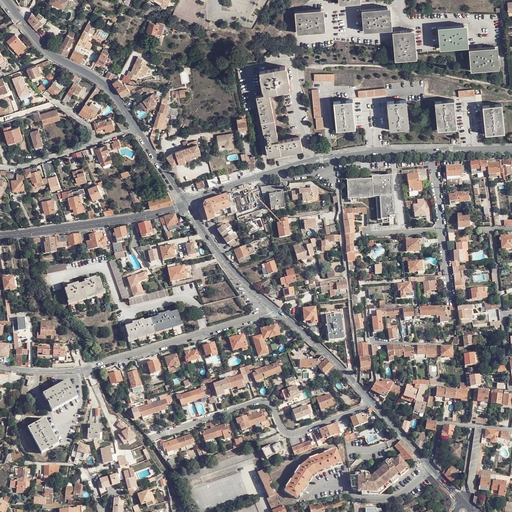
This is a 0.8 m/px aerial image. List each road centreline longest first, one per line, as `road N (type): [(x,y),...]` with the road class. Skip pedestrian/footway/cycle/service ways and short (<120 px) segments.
road 1 (residential): [(153,436),(257,399),(266,398),(291,433),(370,401)]
road 2 (residential): [(334,157),(357,367)]
road 3 (residential): [(0,365),(86,369),(204,332)]
road 4 (residential): [(204,332),(197,308),(181,298),(124,312),(101,268),(53,279)]
road 5 (tertiary): [(0,235),(185,203)]
road 6 (tertiary): [(137,128),(100,80),(51,53),(23,22)]
road 7 (residential): [(334,157),(185,203)]
road 8 (tertiary): [(275,310),(230,269),(185,203)]
road 9 (tertiary): [(370,401),(275,310)]
